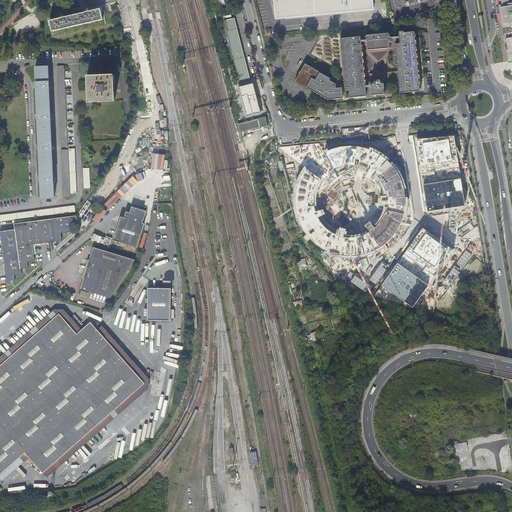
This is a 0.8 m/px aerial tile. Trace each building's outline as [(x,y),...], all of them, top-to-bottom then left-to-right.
[(373,0),(276,0),(278,19),(375,10),(373,0)] [(511,0),(497,0),(504,41),(509,61),(511,60),(511,0)] [(61,18),(49,20),(52,31),(103,19),(100,9),(89,11),(88,8),(85,9),(86,12),(64,17),(63,14),(60,15),(61,18)] [(238,81),(250,78),(234,19),(223,22),(238,81)] [(401,34),(400,34),(400,37),(400,39),(400,44),(401,48),(396,48),(398,72),(370,74),(371,85),(371,87),(372,96),(382,95),(385,95),(384,82),(388,82),(399,81),(400,94),(420,92),(419,81),(415,32),(404,33),(401,33),(401,34)] [(390,43),(392,43),(392,40),(392,38),(392,37),(389,37),(391,35),(389,34),(367,35),(366,37),(367,39),(367,40),(361,40),(361,37),(341,39),(345,88),(349,88),(350,98),(366,96),(365,88),(365,86),(362,45),(368,45),(368,50),(390,49),(390,43)] [(321,71),(306,63),(296,80),(328,99),(336,99),(337,99),(343,98),(342,87),(336,88),(336,84),(330,80),(331,78),(320,72),(321,71)] [(54,197),(48,66),(35,67),(41,198),(54,197)] [(61,147),(67,147),(66,119),(63,66),(57,66),(61,147)] [(87,103),(113,102),(113,94),(112,94),(112,84),(113,84),(112,76),(86,77),(87,103)] [(246,105),(257,103),(254,91),(243,93),(246,105)] [(240,132),(259,127),(257,120),(238,125),(240,132)] [(454,136),(416,139),(427,211),(465,206),(454,136)] [(296,217),(300,225),(304,232),(309,238),(315,244),(321,248),(328,252),(336,254),(344,256),(352,256),(360,255),(368,253),(375,250),(382,246),(388,241),(394,236),(398,229),(402,222),(405,214),(406,206),(407,198),(406,190),(404,183),(401,175),(396,168),(391,161),(384,155),(376,150),(368,147),(360,145),(351,144),(342,144),(334,146),(325,150),(323,151),(319,144),(278,147),(305,166),(300,174),(297,182),(295,190),(294,199),(294,208),(296,217)] [(74,149),(68,149),(70,194),(77,194),(74,149)] [(69,196),(67,150),(61,150),(63,196),(69,196)] [(75,205),(0,214),(0,221),(75,212),(75,205)] [(137,247),(137,246),(144,223),(143,223),(146,211),(132,206),(130,212),(126,211),(124,217),(121,216),(113,240),(135,246),(137,247)] [(61,218),(14,224),(15,229),(0,232),(7,282),(15,281),(14,275),(22,274),(21,269),(28,268),(27,262),(35,261),(33,245),(61,241),(60,233),(72,232),(71,225),(78,223),(77,216),(61,218)] [(454,248),(422,225),(381,285),(413,307),(454,248)] [(136,260),(94,248),(82,290),(111,299),(136,260)] [(147,320),(170,320),(171,287),(148,287),(147,320)] [(0,474),(25,453),(43,473),(144,383),(90,322),(77,334),(59,313),(0,365),(0,474)] [(258,465),(256,452),(249,453),(251,467),(258,465)]
